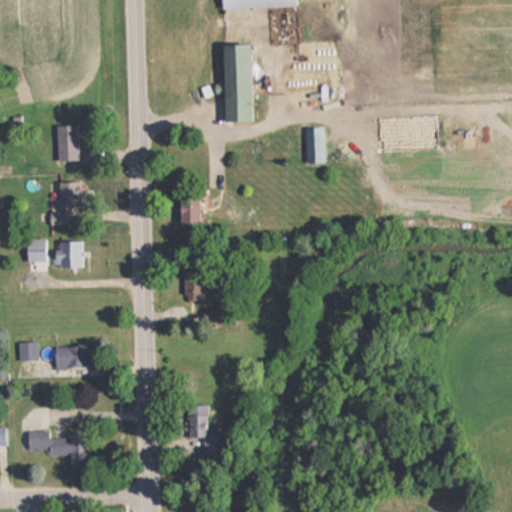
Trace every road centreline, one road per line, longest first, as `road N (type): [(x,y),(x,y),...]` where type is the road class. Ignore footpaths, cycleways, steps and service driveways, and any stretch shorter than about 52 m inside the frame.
road 1 (residential): [(148,511),(133,0)]
road 2 (residential): [(149,484),(0,487)]
